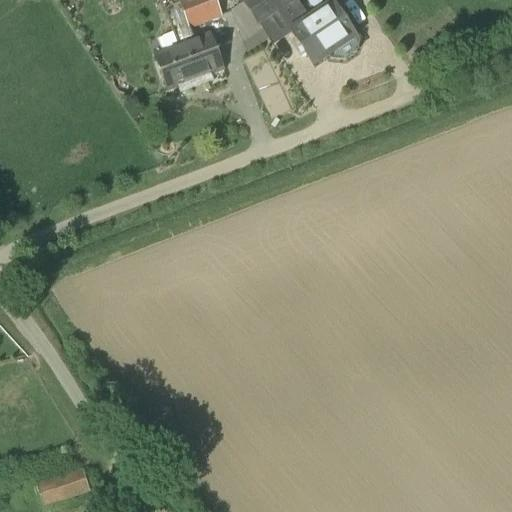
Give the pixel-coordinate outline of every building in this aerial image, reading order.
[(189,0),(163,10),(173,35),(220,17),(213,0),(189,0)] [(287,0),(248,0),(244,3),(258,25),(290,4),(287,0)] [(331,5),(289,33),(312,66),(353,39),(331,5)] [(209,37),(153,58),(166,92),(222,70),(209,37)] [(82,472),(36,487),(42,506),(88,492),(82,472)]
